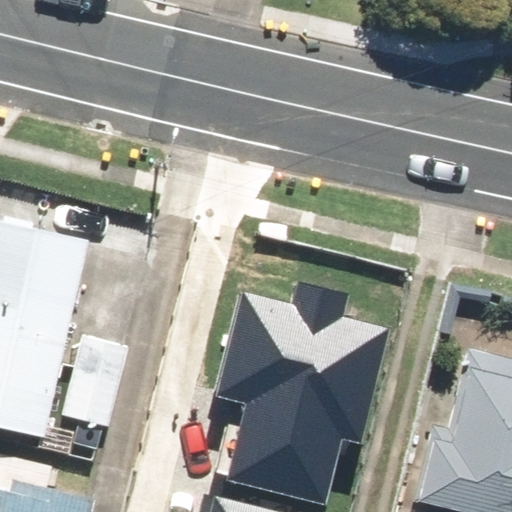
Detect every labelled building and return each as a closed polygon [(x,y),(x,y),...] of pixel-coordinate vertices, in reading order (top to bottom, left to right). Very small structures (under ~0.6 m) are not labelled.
[(0,422),(54,435),(101,228),(0,205),(0,422)] [(261,387),(241,457),(325,482),(342,423),(358,427),(388,326),(239,283),(212,373),(261,387)] [(134,340),(90,329),(71,405),(116,416),(134,340)] [(436,425),(418,485),(511,511),(511,354),(482,346),(457,431),(436,425)] [(107,511),(113,492),(0,461),(0,511),(107,511)] [(310,511),(218,490),(212,511),(310,511)]
